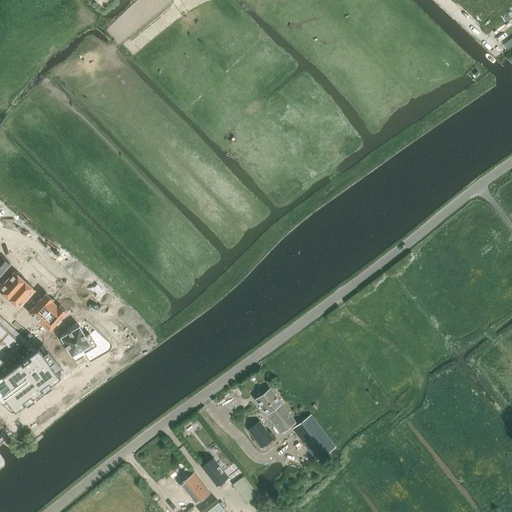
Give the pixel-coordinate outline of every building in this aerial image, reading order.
[(0,274),(10,263),(0,253),(0,274)] [(4,282),(0,286),(0,290),(8,298),(23,282),(24,281),(25,280),(24,279),(22,277),(21,276),(20,274),(17,271),(15,272),(14,271),(9,277),(7,276),(3,281),(4,282)] [(23,282),(8,298),(18,307),(24,301),(25,302),(30,296),(29,295),(35,289),(27,282),(25,280),(24,281),(23,282)] [(35,305),(29,312),(39,321),(55,303),(52,301),(53,300),(46,293),(39,300),(38,299),(34,304),(35,305)] [(55,303),(39,321),(39,322),(49,331),(56,323),(57,325),(61,320),(60,319),(66,312),(59,305),(58,306),(55,303)] [(3,319),(0,321),(0,324),(5,329),(9,324),(3,319)] [(0,356),(3,359),(0,362),(0,371),(2,373),(31,352),(24,346),(18,340),(11,334),(5,329),(0,324),(0,356)] [(9,324),(5,329),(11,334),(15,330),(9,324)] [(79,325),(60,336),(71,356),(82,349),(84,353),(97,345),(89,333),(85,335),(79,325)] [(15,330),(11,334),(18,340),(22,336),(15,330)] [(22,336),(18,340),(24,346),(28,342),(22,336)] [(28,342),(24,346),(31,352),(36,348),(28,342)] [(0,400),(2,402),(2,403),(3,403),(4,403),(4,402),(7,400),(15,410),(25,402),(28,400),(32,397),(42,389),(40,386),(48,380),(50,383),(60,376),(56,371),(59,368),(60,368),(60,367),(60,366),(54,359),(43,343),(36,348),(31,352),(2,373),(0,371),(0,400)] [(295,421),(270,388),(256,399),(280,433),(295,421)] [(336,446),(311,413),(292,428),(317,460),(336,446)] [(261,447),(272,439),(259,421),(248,429),(261,447)] [(212,459),(202,467),(211,479),(217,486),(227,478),(222,470),(212,459)] [(247,503),(256,496),(259,493),(234,461),(222,470),(233,484),(232,485),(247,503)] [(194,472),(194,473),(179,484),(195,504),(209,492),(194,472)] [(226,511),(218,501),(204,511),(226,511)]
